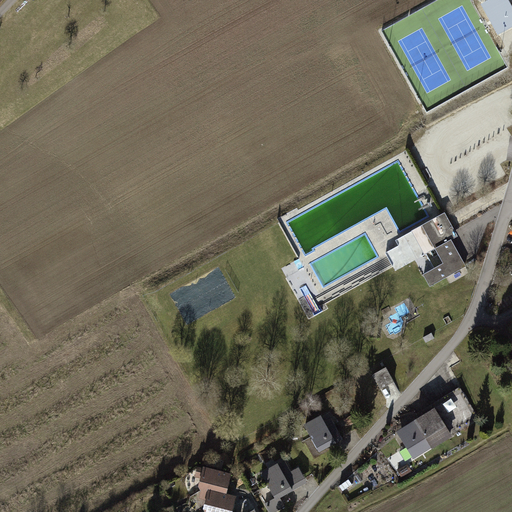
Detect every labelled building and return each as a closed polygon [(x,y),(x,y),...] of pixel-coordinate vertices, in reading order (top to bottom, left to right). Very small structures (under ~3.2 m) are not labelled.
[(511,26),(511,8),(507,0),(490,0),(485,3),(482,5),(490,21),(498,35),(501,33),(511,26)] [(423,223),(396,238),(399,244),(386,252),(393,266),(395,268),(396,270),(436,248),(441,256),(444,261),(423,273),(431,286),(467,266),(452,239),(459,235),(458,233),(445,211),(442,213),(425,222),(423,223)] [(424,337),(427,342),(435,338),(432,333),(424,337)] [(388,366),(373,374),(381,388),(395,381),(388,366)] [(463,391),(437,404),(452,432),(477,419),(463,391)] [(439,409),(400,431),(416,460),(455,438),(452,432),(439,409)] [(331,414),(308,426),(322,453),(345,440),(331,414)] [(287,461),(264,474),(278,497),(269,503),(274,511),(281,511),(288,508),(283,500),(309,485),(300,469),(294,473),(287,461)] [(235,511),(239,497),(229,495),(234,474),(198,467),(193,489),(203,491),(200,504),(208,506),(206,511),(235,511)]
